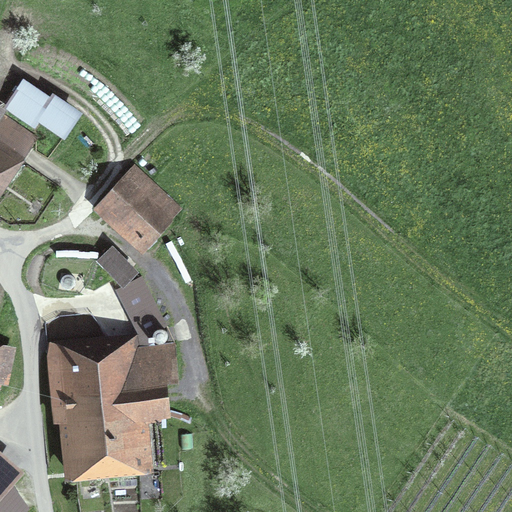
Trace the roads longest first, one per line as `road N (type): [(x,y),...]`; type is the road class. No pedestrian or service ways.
road 1 (track): [(124,160),(174,115),(206,110),(236,117),(298,155),(511,329)]
road 2 (unclassified): [(45,511),(32,346),(0,260)]
